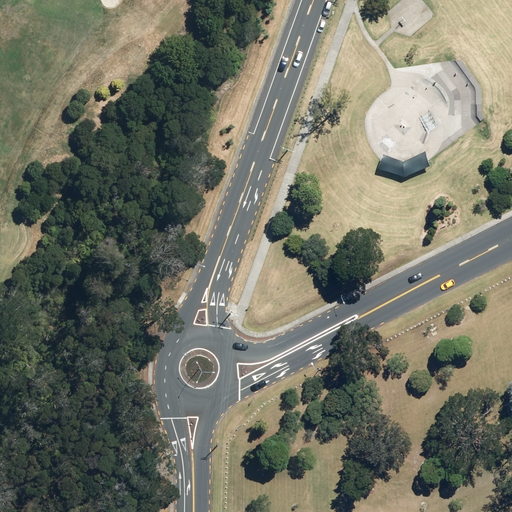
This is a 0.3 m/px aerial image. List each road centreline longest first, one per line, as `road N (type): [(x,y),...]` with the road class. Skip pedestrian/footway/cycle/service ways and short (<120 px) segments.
road 1 (secondary): [(313,0),(213,274)]
road 2 (secondary): [(383,304),(360,325),(227,393)]
road 3 (secondary): [(233,353),(259,353),(349,308),(383,304)]
road 4 (secondary): [(383,304),(511,239)]
